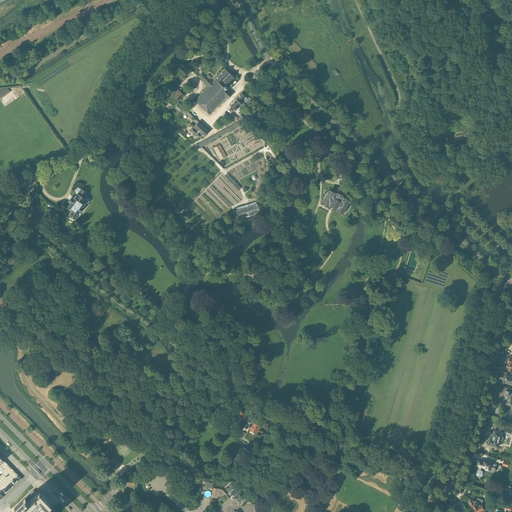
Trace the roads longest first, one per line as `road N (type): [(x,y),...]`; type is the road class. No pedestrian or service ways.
road 1 (residential): [(451,491),(269,416),(242,396)]
road 2 (residential): [(451,491),(511,301)]
road 3 (tertiary): [(94,511),(0,416)]
road 4 (track): [(222,170),(246,203),(200,232),(180,212)]
